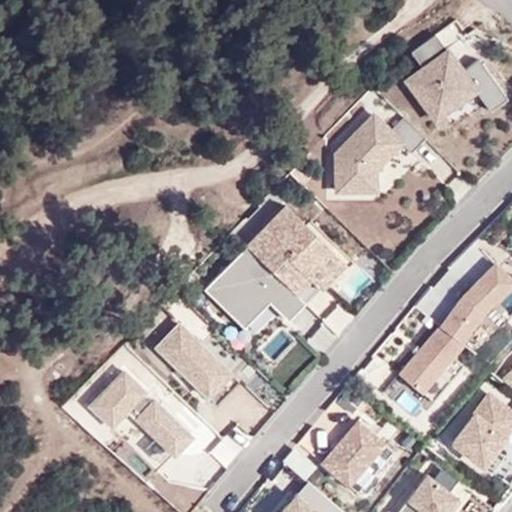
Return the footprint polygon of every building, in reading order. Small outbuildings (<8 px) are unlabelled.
[(451,42),(402,72),(432,117),(479,82),(451,42)] [(372,105),(333,144),(329,188),(379,186),(381,164),(408,135),(372,105)] [(287,198),(245,241),(309,300),(349,255),(287,198)] [(245,241),(201,287),(246,325),(269,302),(291,315),(309,300),(245,241)] [(468,284),(439,325),(471,352),(481,334),(511,303),(511,271),(495,258),(468,284)] [(182,316),(155,344),(214,393),(237,369),(182,316)] [(439,325),(399,373),(436,399),(471,352),(439,325)] [(511,363),(500,378),(511,386),(511,363)] [(249,364),(218,400),(210,409),(246,439),(285,394),(249,364)] [(511,403),(489,389),(449,439),(489,463),(511,431),(511,403)] [(353,417),(318,459),(355,487),(393,447),(353,417)] [(443,511),(461,486),(427,465),(394,511),(443,511)] [(295,482),(269,511),(325,511),(329,507),(295,482)] [(480,511),(484,507),(469,497),(458,511),(480,511)]
